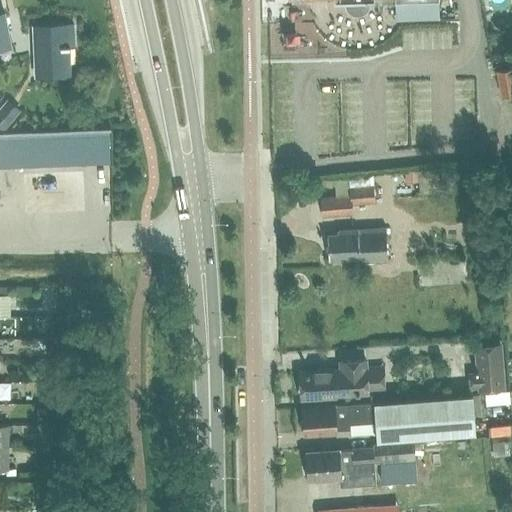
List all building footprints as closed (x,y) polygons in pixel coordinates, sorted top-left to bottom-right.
[(370,2),(439,0),(339,0),(340,1),(339,1),(339,3),(344,3),(345,6),(346,9),(348,12),(351,14),(354,15),(358,15),(361,15),(364,13),(367,11),(369,8),(370,5),(370,2)] [(5,13),(0,13),(0,46),(12,44),(5,13)] [(34,25),(37,76),(69,74),(68,38),(74,37),(74,23),(34,25)] [(511,66),(497,69),(502,95),(511,93),(511,66)] [(3,105),(0,108),(0,126),(3,129),(15,115),(3,105)] [(405,182),(418,181),(417,170),(404,171),(405,182)] [(353,212),(352,204),(376,202),(374,174),(349,176),(351,194),(321,197),(323,215),(353,212)] [(359,261),(387,259),(386,226),(358,228),(338,229),(338,233),(327,234),(329,258),(359,256),(359,261)] [(478,371),(470,371),(471,385),(479,384),(480,388),(504,386),(500,342),(476,344),(478,371)] [(369,368),(369,358),(340,360),(341,368),(300,370),(302,397),(322,396),(339,395),(339,394),(369,393),(369,389),(386,389),(385,367),(369,368)] [(475,431),(474,414),(481,414),(480,393),(374,401),(323,405),(303,406),(305,433),(336,431),(336,428),(350,427),(349,422),(375,420),(377,439),(397,437),(475,431)] [(50,422),(50,407),(38,406),(38,422),(50,422)] [(493,426),(511,427),(511,408),(494,407),(493,426)] [(0,445),(8,446),(8,423),(0,424),(0,445)] [(308,465),(305,466),(306,472),(308,473),(309,478),(329,477),(341,476),(341,484),(376,481),(375,462),(380,462),(382,482),(417,480),(415,441),(393,442),(373,443),(373,447),(307,451),(308,465)] [(0,468),(8,468),(8,446),(0,445),(0,468)] [(378,495),(393,496),(394,484),(378,483),(378,495)]
